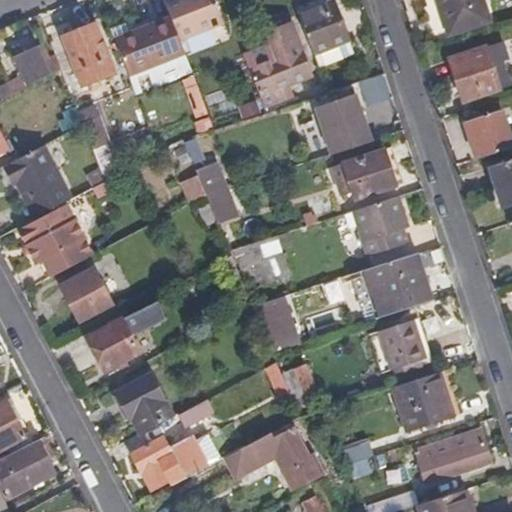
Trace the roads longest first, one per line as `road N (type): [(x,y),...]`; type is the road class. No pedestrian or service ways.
road 1 (residential): [(374,0),(511,401)]
road 2 (residential): [(113,511),(0,298)]
